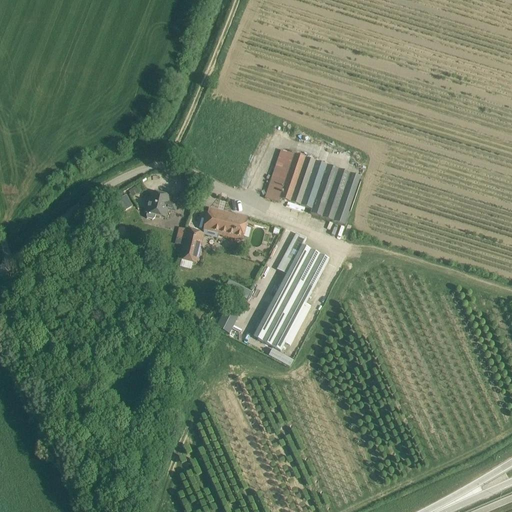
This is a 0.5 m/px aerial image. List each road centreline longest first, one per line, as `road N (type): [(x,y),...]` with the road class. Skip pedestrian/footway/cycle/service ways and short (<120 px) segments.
road 1 (track): [(511,290),(352,243),(170,168)]
road 2 (unclassified): [(0,272),(114,182),(142,168),(170,168)]
road 3 (track): [(235,0),(170,168)]
